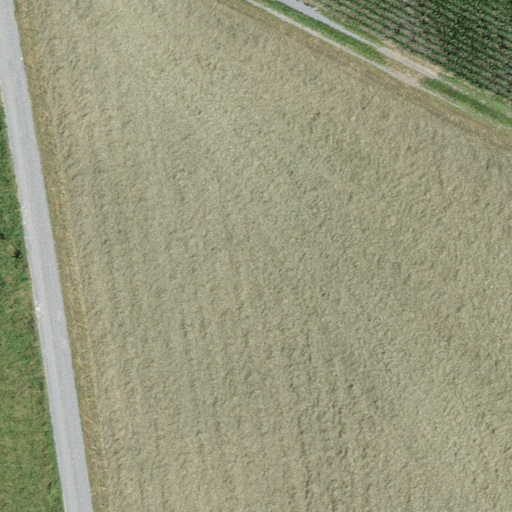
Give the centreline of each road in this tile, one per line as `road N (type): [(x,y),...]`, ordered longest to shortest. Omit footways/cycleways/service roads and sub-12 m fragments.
road 1 (unclassified): [(0,73),(65,511)]
road 2 (track): [(270,0),(511,127)]
